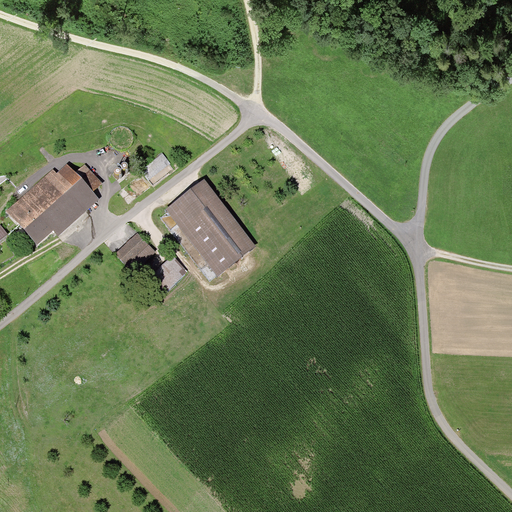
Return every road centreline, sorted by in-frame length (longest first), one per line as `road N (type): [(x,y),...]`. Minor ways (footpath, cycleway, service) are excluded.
road 1 (unclassified): [(414,242),(253,111),(0,325)]
road 2 (unclassified): [(511,494),(435,412),(414,242)]
road 3 (track): [(0,12),(174,65),(253,111)]
road 4 (unclassified): [(414,242),(434,143),(459,113),(511,78)]
